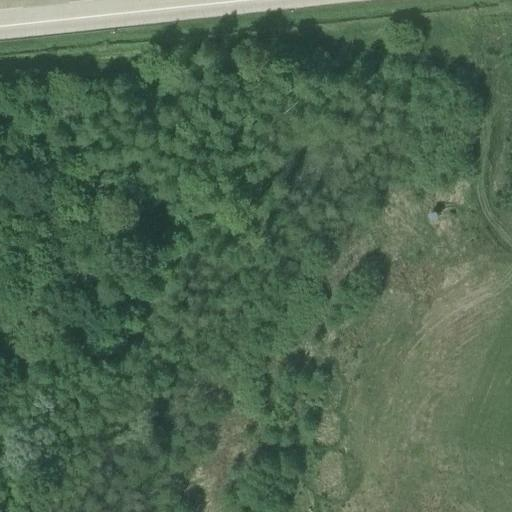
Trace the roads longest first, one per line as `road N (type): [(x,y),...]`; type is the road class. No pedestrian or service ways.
road 1 (track): [(0,73),(318,40),(400,61)]
road 2 (motorway): [(0,13),(123,0)]
